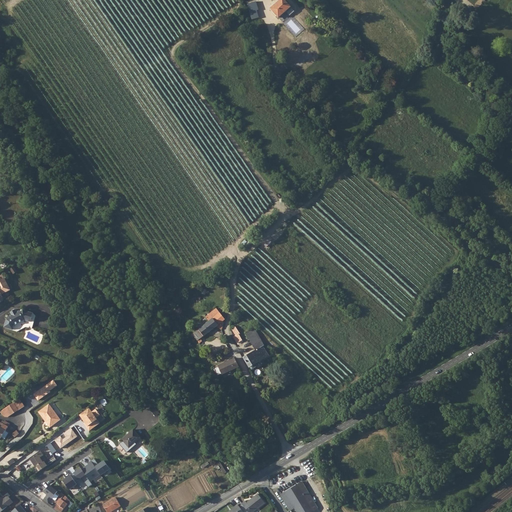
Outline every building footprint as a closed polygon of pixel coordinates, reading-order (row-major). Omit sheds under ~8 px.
[(250,0),(242,0),(244,8),(247,7),(248,13),(255,11),(253,2),(251,3),(250,0)] [(283,0),(280,0),(270,9),(278,18),(290,7),(283,0)] [(208,321),(193,335),(198,341),(199,343),(202,341),(201,339),(216,327),(222,330),(223,328),(224,323),(223,322),(224,320),(225,320),(216,308),(205,317),(208,321)] [(4,327),(18,331),(26,327),(32,328),(35,316),(33,313),(23,310),(20,312),(20,310),(17,312),(16,311),(11,313),(12,315),(9,316),(10,317),(7,319),(4,327)] [(236,336),(233,338),(236,344),(242,340),(239,336),(239,335),(240,334),(236,327),(232,329),(236,336)] [(254,328),(245,333),(249,340),(255,350),(256,349),(257,350),(244,358),(249,368),(250,367),(251,370),(257,366),(256,364),(269,357),(263,347),(264,346),(254,328)] [(245,333),(239,336),(242,340),(243,343),(249,340),(245,333)] [(239,367),(234,358),(218,366),(222,375),(239,367)] [(20,399),(14,403),(19,410),(25,406),(20,399)] [(0,411),(0,415),(1,416),(3,415),(4,417),(5,416),(9,414),(10,415),(19,410),(14,403),(0,411)] [(60,419),(49,404),(39,411),(50,427),(60,419)] [(89,408),(80,415),(88,426),(87,427),(90,431),(100,423),(97,418),(101,415),(96,409),(92,412),(89,408)] [(0,438),(1,437),(3,438),(7,432),(5,431),(10,424),(5,421),(5,422),(3,421),(2,421),(1,423),(0,421),(0,438)] [(77,436),(71,428),(63,433),(65,437),(62,439),(60,436),(54,440),(60,448),(77,436)] [(131,449),(130,447),(135,443),(141,438),(134,430),(122,440),(123,441),(119,444),(127,453),(131,449)] [(194,437),(196,440),(203,436),(201,432),(194,437)] [(203,436),(196,440),(201,448),(209,444),(204,435),(203,436)] [(30,459),(39,471),(49,464),(41,452),(30,459)] [(88,465),(82,469),(89,481),(99,474),(94,467),(90,461),(87,464),(88,465)] [(103,461),(94,467),(99,474),(100,476),(109,469),(103,461)] [(220,462),(217,464),(220,468),(223,474),(226,472),(220,462)] [(82,469),(71,477),(76,484),(83,480),(88,487),(92,484),(89,481),(82,469)] [(70,475),(62,481),(68,490),(76,484),(71,477),(70,475)] [(308,511),(317,507),(301,481),(279,494),(289,510),(294,507),(296,511),(308,511)] [(46,495),(43,500),(48,504),(57,492),(50,486),(42,491),(46,495)] [(57,504),(54,508),(59,511),(61,511),(70,501),(66,497),(64,495),(61,493),(54,502),(57,504)] [(244,500),(240,503),(246,511),(249,511),(262,502),(255,493),(245,501),(244,500)] [(0,496),(0,511),(12,502),(7,496),(3,500),(0,496)] [(110,511),(121,506),(116,498),(103,505),(107,511),(110,511)]
